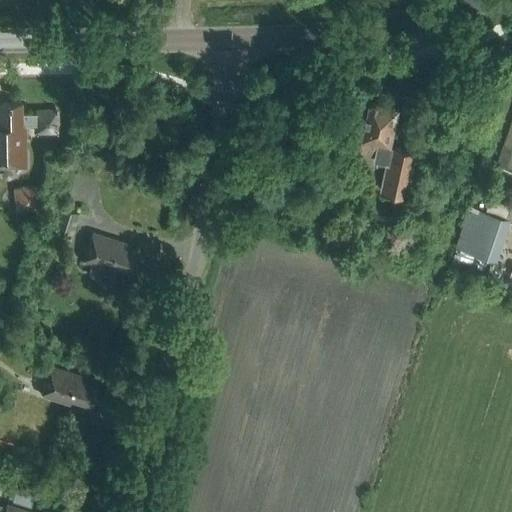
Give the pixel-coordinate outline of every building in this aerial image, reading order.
[(409,193),(419,150),(390,144),(398,108),(369,101),(358,150),(374,154),(373,158),(386,161),(381,187),(409,193)] [(22,124),(22,102),(0,102),(0,163),(16,163),(16,166),(26,166),(25,124),(22,124)] [(246,189),(259,193),(266,169),(252,165),(246,189)] [(145,182),(159,181),(159,172),(145,172),(145,182)] [(470,204),(469,203),(455,245),(497,259),(511,217),(470,204)] [(71,239),(80,213),(59,206),(50,232),(71,239)] [(132,270),(137,250),(126,247),(128,243),(93,233),(85,262),(91,263),(89,271),(91,275),(108,279),(111,277),(115,265),(132,270)] [(89,403),(95,384),(84,380),(85,376),(50,366),(42,395),(69,403),(71,398),(89,403)]
